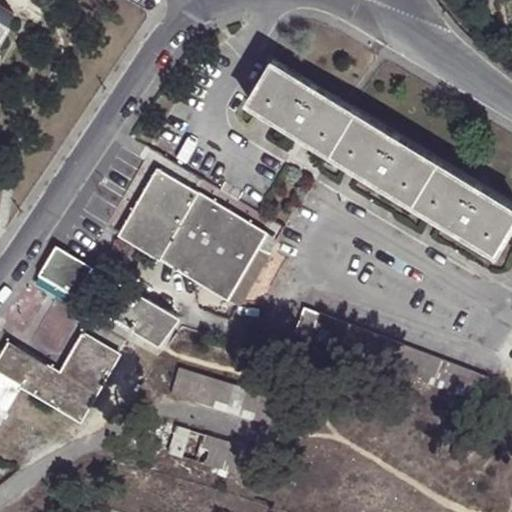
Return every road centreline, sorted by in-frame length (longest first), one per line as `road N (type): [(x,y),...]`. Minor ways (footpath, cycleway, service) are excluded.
road 1 (residential): [(0,280),(153,52),(197,1)]
road 2 (residential): [(327,0),(456,69)]
